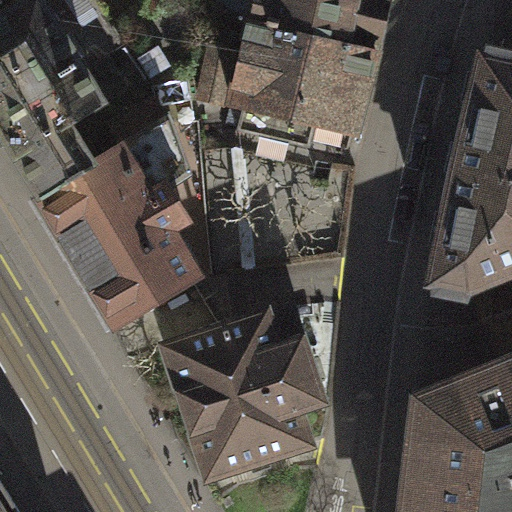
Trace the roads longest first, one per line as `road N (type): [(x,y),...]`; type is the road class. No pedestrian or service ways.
road 1 (residential): [(334,511),(387,144),(425,0)]
road 2 (tertiary): [(122,511),(0,315)]
